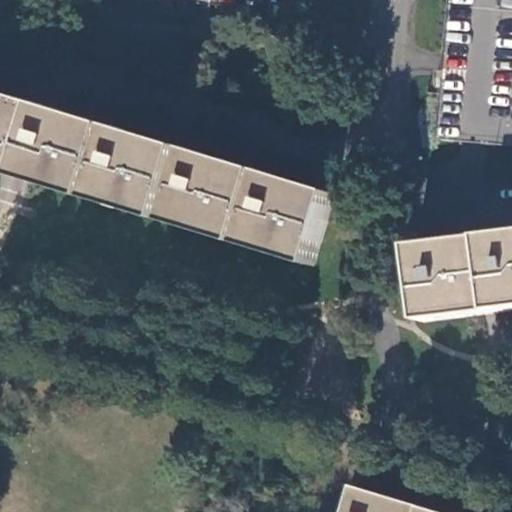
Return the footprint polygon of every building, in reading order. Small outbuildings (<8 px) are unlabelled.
[(162,0),(210,4),(296,12),(296,0),(162,0)] [(511,0),(448,0),(438,135),(511,142),(511,0)] [(55,108),(0,90),(0,168),(18,174),(33,178),(55,108)] [(105,200),(127,129),(55,108),(33,178),(105,200)] [(127,129),(105,200),(176,222),(199,151),(127,129)] [(247,244),(269,173),(199,151),(176,222),(247,244)] [(336,193),(269,173),(247,244),(315,264),(336,193)] [(492,314),(511,311),(511,234),(485,237),(492,314)] [(492,314),(485,237),(415,245),(424,321),(492,314)] [(428,511),(429,509),(357,488),(350,511),(428,511)]
